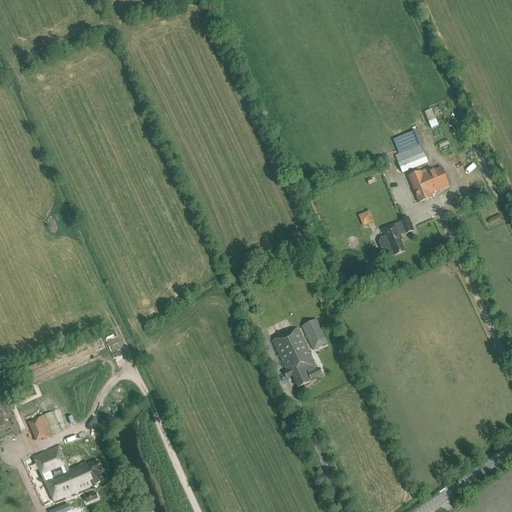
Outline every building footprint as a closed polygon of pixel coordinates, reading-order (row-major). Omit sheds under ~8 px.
[(460,109),(464,127),(472,125),(468,107),(460,109)] [(421,145),(416,131),(394,141),(399,154),(421,145)] [(408,177),(419,203),(432,198),(431,194),(450,186),(442,167),(430,172),(428,169),(408,177)] [(370,211),(359,216),(363,226),(374,222),(370,211)] [(390,255),(394,253),(395,255),(405,251),(400,240),(402,239),(400,234),(405,232),(405,234),(414,230),(409,217),(400,221),(401,223),(382,230),(385,237),(381,238),(380,242),(382,248),(385,250),(386,253),(390,255)] [(301,327),(313,351),(328,343),(316,320),(301,327)] [(310,383),(309,381),(305,373),(307,372),(311,380),(322,375),(319,369),(317,370),(309,353),(298,329),(272,341),(287,371),(284,373),(287,378),(292,376),(298,388),(310,383)] [(47,438),(39,418),(28,422),(37,442),(47,438)] [(98,472),(101,470),(98,462),(87,466),(85,462),(69,469),(59,447),(34,457),(56,503),(93,488),(92,485),(101,481),(98,472)] [(87,504),(98,499),(96,493),(84,497),(87,504)]
